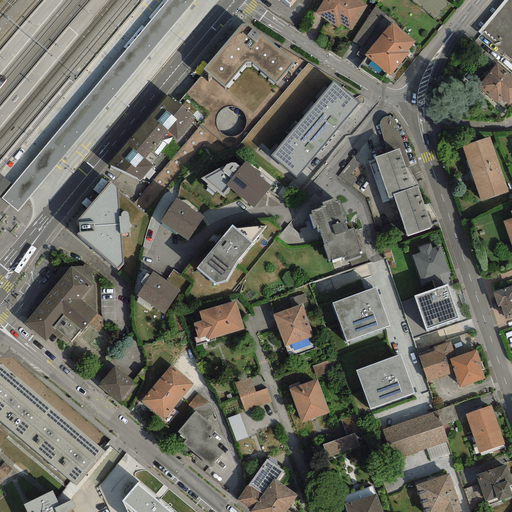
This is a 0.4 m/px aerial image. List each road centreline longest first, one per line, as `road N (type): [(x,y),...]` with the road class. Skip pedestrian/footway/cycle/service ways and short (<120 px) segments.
road 1 (unclassified): [(417,103),(440,204),(511,408)]
road 2 (unclassified): [(226,7),(194,7),(44,185),(47,224)]
road 3 (unclassified): [(226,511),(0,327)]
road 4 (primary): [(226,7),(47,224)]
road 5 (unclassified): [(417,103),(381,97),(239,0)]
road 6 (unknown): [(250,320),(314,511)]
